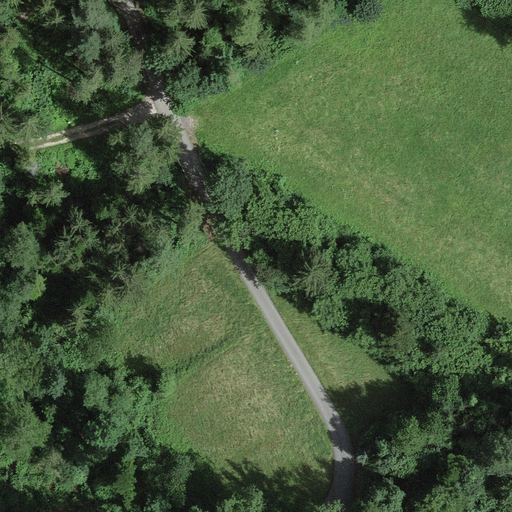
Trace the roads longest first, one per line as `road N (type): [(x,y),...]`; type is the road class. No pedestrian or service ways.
road 1 (unclassified): [(343,500),(339,432),(215,210),(126,0)]
road 2 (track): [(165,98),(0,148)]
